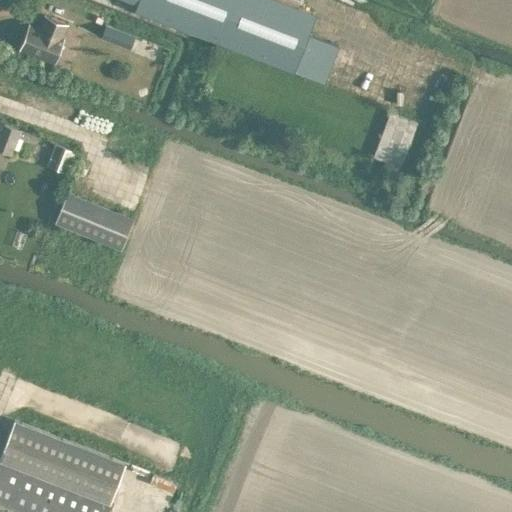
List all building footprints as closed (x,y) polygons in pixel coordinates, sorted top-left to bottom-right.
[(136,0),(134,6),(293,66),(324,78),(338,41),(308,28),(315,10),(288,0),(136,0)] [(28,21),(19,45),(54,59),(63,34),(62,34),(67,21),(44,12),(38,25),(28,21)] [(130,45),(136,31),(107,19),(101,33),(130,45)] [(365,94),(376,99),(387,78),(376,72),(365,94)] [(371,152),(400,162),(416,116),(387,106),(371,152)] [(20,127),(2,120),(0,125),(0,146),(12,151),(20,127)] [(56,140),(47,161),(67,169),(75,147),(56,140)] [(64,193),(54,217),(119,243),(129,219),(64,193)] [(145,353),(140,373),(198,387),(203,368),(145,353)] [(148,416),(159,385),(83,357),(76,377),(105,387),(100,398),(148,416)] [(0,453),(0,511),(104,511),(109,500),(126,459),(15,415),(0,453)]
